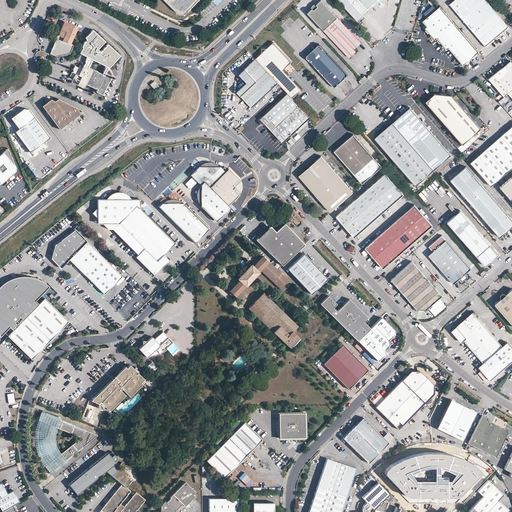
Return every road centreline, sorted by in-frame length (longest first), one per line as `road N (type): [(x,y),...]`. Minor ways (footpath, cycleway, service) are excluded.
road 1 (unclassified): [(53,511),(25,461),(22,421),(31,385),(65,345),(118,336),(138,321),(269,183)]
road 2 (unclassified): [(281,167),(388,69),(456,82),(511,43)]
road 3 (unclassified): [(409,350),(301,460),(289,511)]
road 4 (unclassified): [(281,183),(408,322)]
